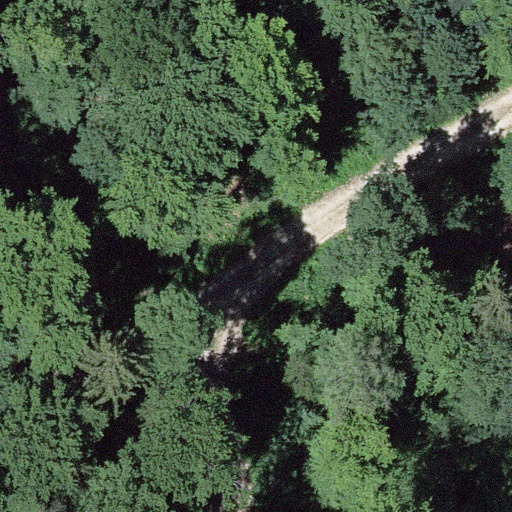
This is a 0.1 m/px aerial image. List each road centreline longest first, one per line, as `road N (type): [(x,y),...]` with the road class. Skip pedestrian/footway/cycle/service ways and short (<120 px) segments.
road 1 (track): [(511,126),(180,326),(0,419)]
road 2 (track): [(233,511),(228,465),(180,326)]
